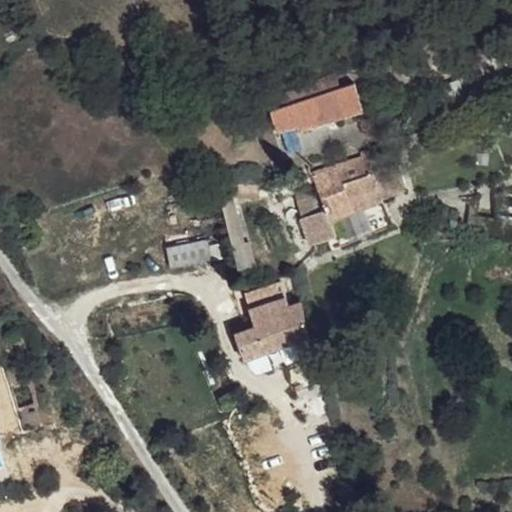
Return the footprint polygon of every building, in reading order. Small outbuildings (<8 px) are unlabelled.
[(15,20),(1,25),(8,41),(22,38),(15,20)] [(353,85),(275,111),(281,127),(296,123),(298,127),(360,107),(353,85)] [(362,156),(311,172),(325,209),(300,217),(311,244),(337,235),(331,220),(381,199),(395,193),(387,167),(373,170),(367,148),(360,150),(362,156)] [(168,246),(171,268),(213,259),(208,238),(168,246)] [(245,295),(250,310),(282,298),(277,284),(245,295)] [(244,360),(309,335),(302,302),(289,306),(287,297),(282,298),(250,310),(256,327),(236,333),(244,360)] [(0,339),(0,354),(1,357),(37,349),(31,332),(0,339)] [(21,359),(3,364),(24,426),(42,424),(21,359)]
